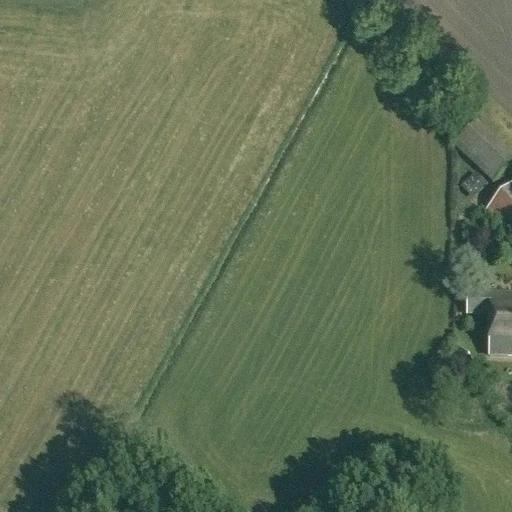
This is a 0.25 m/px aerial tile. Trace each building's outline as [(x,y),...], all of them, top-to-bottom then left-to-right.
[(492,184),(511,163),(511,155),(478,123),(454,148),(492,184)] [(486,185),(474,174),(460,188),(472,200),(486,185)] [(511,240),(511,184),(483,213),(511,240)] [(511,297),(467,296),(466,314),(489,315),(489,356),(511,356),(511,297)] [(451,385),(474,365),(456,345),(433,366),(451,385)]
